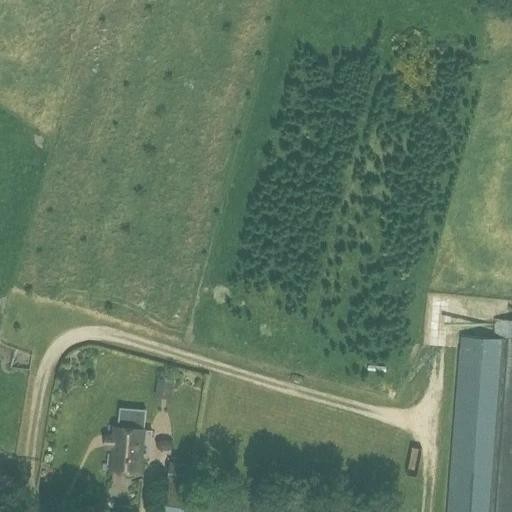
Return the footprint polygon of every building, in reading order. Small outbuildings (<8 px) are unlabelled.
[(511,511),(511,319),(495,318),(493,335),(503,336),(502,340),(489,511),(511,511)] [(463,337),(449,511),(489,511),(502,340),(463,337)] [(152,430),(144,429),(146,409),(120,407),(118,426),(115,426),(114,434),(106,433),(104,448),(113,449),(111,468),(141,471),(143,458),(150,458),(152,430)] [(170,461),(167,481),(192,483),(192,482),(194,463),(170,461)] [(192,483),(167,481),(162,511),(403,511),(404,509),(192,482),(192,483)]
